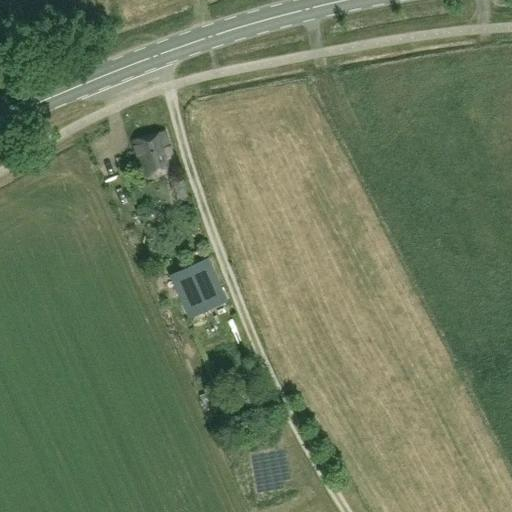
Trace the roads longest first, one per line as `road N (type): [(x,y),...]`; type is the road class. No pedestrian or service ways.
road 1 (unclassified): [(352,511),(251,340),(155,54)]
road 2 (secondary): [(155,54),(340,0)]
road 3 (secondary): [(0,117),(155,54)]
